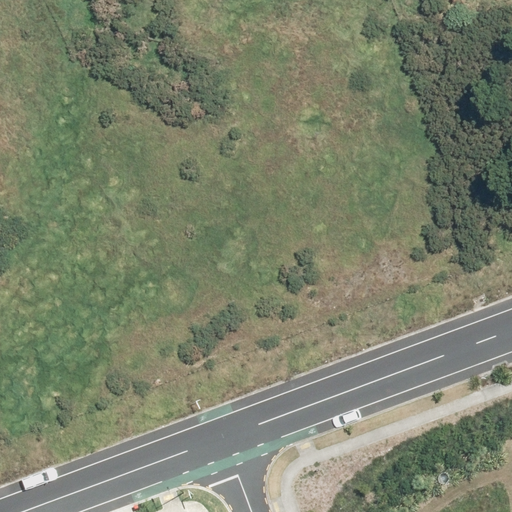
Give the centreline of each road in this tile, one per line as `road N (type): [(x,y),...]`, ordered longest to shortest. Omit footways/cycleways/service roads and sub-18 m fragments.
road 1 (residential): [(219,439),(511,329)]
road 2 (residential): [(27,511),(219,439)]
